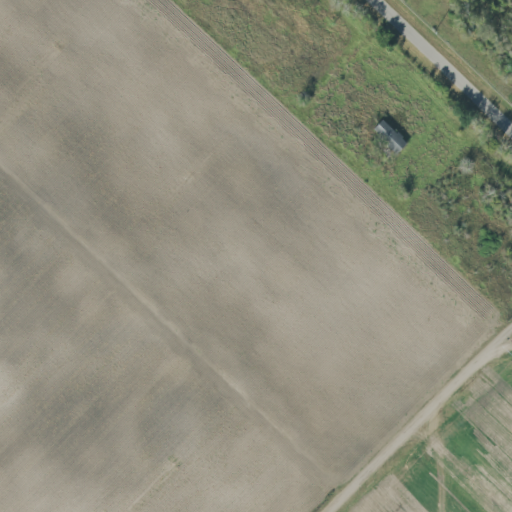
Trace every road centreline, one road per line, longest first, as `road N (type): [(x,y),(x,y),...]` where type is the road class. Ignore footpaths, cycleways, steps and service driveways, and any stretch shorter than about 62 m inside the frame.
road 1 (residential): [(327,511),(511,320)]
road 2 (residential): [(511,124),(381,0)]
